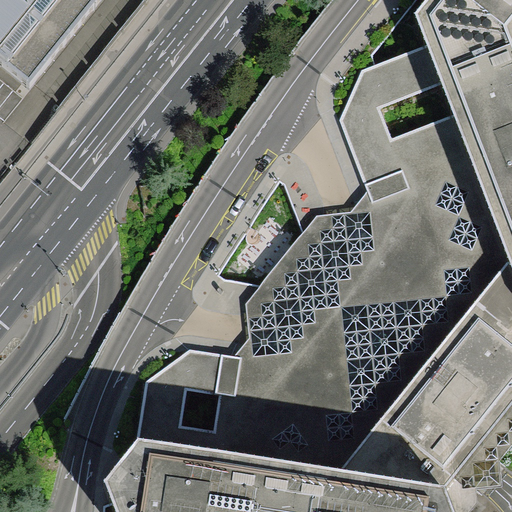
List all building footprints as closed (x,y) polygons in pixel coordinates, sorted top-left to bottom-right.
[(0,0),(0,66),(30,91),(79,30),(41,0),(0,0)] [(103,0),(41,0),(79,30),(103,0)] [(511,0),(436,0),(415,26),(424,48),(439,88),(451,120),(509,269),(511,275),(511,0)] [(191,351),(146,383),(140,439),(346,472),(509,269),(451,120),(392,142),(381,111),(439,88),(424,48),(363,72),(341,123),(368,194),(390,251),(295,367),(236,358),(191,351)] [(249,342),(236,358),(295,367),(390,251),(368,194),(352,215),(343,216),(320,218),(246,306),(248,327),(249,342)] [(346,472),(448,489),(474,461),(511,414),(511,275),(509,269),(346,472)] [(456,511),(448,489),(346,472),(140,439),(109,484),(118,511),(456,511)]
